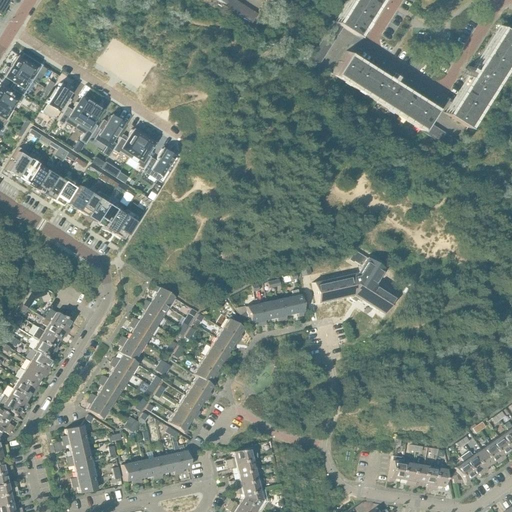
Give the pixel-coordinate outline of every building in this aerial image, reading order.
[(234,0),(226,0),(223,6),(229,9),(234,0)] [(234,12),(240,3),(234,0),(229,9),(234,12)] [(332,21),(341,27),(355,36),(356,35),(353,34),(374,0),(348,0),(335,22),(332,20),(332,21)] [(245,6),(240,3),(234,12),(239,16),(245,6)] [(245,19),(250,10),(245,6),(239,16),(245,19)] [(256,14),(250,10),(245,19),(250,23),(256,14)] [(329,26),(338,32),(341,27),(332,21),(329,26)] [(464,69),(468,72),(466,75),(468,77),(459,92),(445,113),(443,111),(442,112),(466,127),(466,126),(464,125),(484,92),(511,48),(511,33),(498,24),(498,25),(500,27),(473,70),(470,68),(471,68),(466,65),(464,69)] [(325,32),(334,38),(338,32),(329,26),(325,32)] [(322,37),(331,43),(334,38),(325,32),(322,37)] [(318,43),(327,49),(331,43),(322,37),(318,43)] [(315,48),(324,54),(327,49),(318,43),(315,48)] [(311,54),(321,60),(324,54),(315,48),(311,54)] [(418,129),(419,130),(425,121),(434,107),(433,106),(432,109),(388,82),(390,79),(393,75),(389,72),(387,76),(383,74),(381,77),(345,54),(346,51),(331,74),(333,72),(420,127),(418,129)] [(9,66),(31,80),(41,65),(21,52),(18,58),(15,56),(9,66)] [(308,59),(317,65),(321,60),(311,54),(308,59)] [(21,95),(31,80),(9,66),(8,68),(6,67),(2,73),(4,74),(2,76),(13,83),(10,88),(12,89),(21,95)] [(53,83),(49,81),(44,88),(48,91),(53,83)] [(61,112),(64,108),(69,99),(64,96),(68,89),(58,83),(55,88),(53,87),(47,97),(49,98),(40,112),(50,118),(56,109),(61,112)] [(0,102),(11,110),(16,101),(19,102),(23,96),(21,95),(12,89),(9,95),(0,88),(0,102)] [(73,127),(90,100),(83,96),(82,98),(81,97),(77,103),(75,102),(69,112),(64,108),(61,112),(56,120),(62,124),(64,121),(73,127)] [(97,104),(90,100),(73,127),(82,133),(79,137),(85,141),(94,127),(89,124),(95,114),(93,113),(96,107),(95,107),(97,104)] [(11,110),(0,102),(0,124),(3,126),(7,120),(5,119),(11,110)] [(121,123),(109,115),(105,122),(102,120),(97,128),(100,130),(94,139),(106,146),(102,153),(107,156),(111,150),(114,144),(109,141),(121,123)] [(447,148),(453,139),(425,121),(419,130),(447,148)] [(29,129),(27,132),(37,138),(39,135),(29,129)] [(118,152),(127,157),(142,134),(136,130),(135,132),(131,129),(124,140),(119,137),(114,144),(111,150),(117,153),(118,152)] [(148,138),(142,134),(127,157),(136,163),(135,165),(141,169),(147,160),(149,156),(144,153),(151,142),(147,139),(148,138)] [(37,138),(37,139),(46,145),(46,144),(48,141),(39,135),(37,138)] [(453,139),(447,148),(451,150),(457,141),(453,139)] [(48,141),(46,144),(55,149),(57,146),(48,141)] [(57,146),(55,149),(64,155),(66,152),(57,146)] [(28,154),(18,147),(3,169),(14,176),(25,157),(28,154)] [(147,160),(141,169),(141,170),(157,180),(167,164),(168,165),(173,158),(171,157),(172,155),(161,148),(152,163),(147,160)] [(30,150),(27,155),(36,160),(39,155),(30,150)] [(66,152),(64,155),(73,161),(75,157),(66,152)] [(35,163),(25,157),(14,176),(23,181),(35,163)] [(75,157),(73,161),(83,167),(85,164),(75,157)] [(109,166),(103,162),(102,163),(99,168),(105,172),(109,166)] [(31,187),(43,168),(35,163),(23,181),(31,187)] [(31,187),(40,193),(54,171),(45,165),(43,168),(31,187)] [(88,166),(86,170),(96,176),(99,172),(88,166)] [(63,176),(54,171),(40,193),(49,198),(63,176)] [(96,176),(96,177),(104,182),(107,177),(99,172),(96,176)] [(73,182),(63,176),(49,198),(59,205),(73,182)] [(107,177),(104,182),(114,188),(116,184),(107,177)] [(116,184),(114,188),(116,189),(119,191),(122,193),(124,189),(116,184)] [(65,203),(75,210),(87,191),(77,185),(65,203)] [(75,210),(83,215),(96,194),(88,188),(87,191),(75,210)] [(150,188),(145,197),(151,201),(156,192),(150,188)] [(93,221),(104,202),(108,197),(98,191),(96,194),(83,215),(93,221)] [(124,191),(119,201),(127,205),(132,195),(124,191)] [(113,207),(104,202),(93,221),(101,226),(113,207)] [(122,214),(113,207),(101,226),(110,232),(122,214)] [(122,214),(110,232),(121,239),(130,224),(134,226),(138,220),(134,217),(132,220),(122,214)] [(315,303),(321,302),(347,296),(348,299),(353,302),(354,302),(356,299),(381,315),(392,297),(372,284),(382,269),(353,251),(349,256),(361,263),(354,273),(311,283),(315,303)] [(301,276),(309,275),(306,263),(298,265),(301,276)] [(150,298),(165,307),(171,297),(153,286),(151,289),(154,292),(150,298)] [(286,297),(290,314),(296,312),(298,317),(302,316),(296,290),(289,291),(291,296),(286,297)] [(27,296),(24,301),(21,306),(27,309),(33,299),(27,296)] [(275,299),(280,320),(284,320),(283,315),(290,314),(286,297),(275,299)] [(141,304),(159,316),(165,307),(150,298),(147,303),(143,301),(141,304)] [(264,302),(268,319),(275,317),(276,321),(280,320),(275,299),(264,302)] [(254,304),(259,325),(263,324),(262,320),(268,319),(264,302),(254,304)] [(139,316),(153,325),(159,316),(141,304),(139,308),(142,310),(139,316)] [(238,316),(242,321),(246,318),(247,323),(254,321),(255,326),(259,325),(254,304),(243,307),(244,312),(238,316)] [(27,309),(21,306),(18,310),(23,314),(27,309)] [(42,319),(65,333),(67,330),(64,328),(68,321),(48,309),(42,319)] [(189,321),(195,312),(190,309),(184,318),(189,321)] [(129,323),(147,334),(153,325),(139,316),(135,322),(131,319),(129,323)] [(184,318),(181,323),(178,328),(183,331),(189,321),(184,318)] [(226,319),(220,328),(238,340),(240,337),(236,334),(240,328),(236,325),(239,322),(236,318),(230,322),(226,319)] [(42,331),(56,340),(59,334),(63,337),(65,333),(42,319),(39,323),(45,327),(42,331)] [(127,334),(142,343),(147,334),(129,323),(127,326),(131,328),(127,334)] [(6,324),(2,331),(7,335),(11,328),(6,324)] [(36,340),(54,352),(56,348),(52,346),(56,340),(42,331),(36,328),(30,337),(36,340)] [(214,338),(229,347),(232,341),(236,343),(238,340),(220,328),(214,338)] [(6,334),(3,339),(8,343),(11,338),(6,334)] [(118,341),(136,353),(142,343),(127,334),(124,340),(120,338),(118,341)] [(214,338),(208,347),(227,358),(228,355),(225,353),(229,347),(214,338)] [(44,358),(45,358),(48,353),(52,355),(54,352),(36,340),(30,350),(33,352),(34,352),(44,358)] [(120,355),(130,361),(136,353),(118,341),(116,344),(120,347),(116,353),(119,355),(120,355)] [(177,345),(174,350),(179,353),(182,348),(177,345)] [(202,356),(217,365),(220,359),(224,362),(227,358),(208,347),(202,356)] [(28,361),(46,372),(48,369),(44,367),(49,360),(45,358),(44,358),(34,352),(33,352),(28,361)] [(110,362),(128,373),(134,364),(130,361),(120,355),(119,355),(116,361),(112,358),(110,362)] [(202,356),(197,365),(215,376),(217,373),(213,371),(217,365),(202,356)] [(22,370),(36,379),(40,373),(44,376),(46,372),(28,361),(22,370)] [(108,373),(122,382),(128,373),(110,362),(108,365),(111,367),(108,373)] [(205,383),(209,378),(213,380),(215,376),(197,365),(191,374),(194,377),(205,383)] [(17,379),(34,391),(36,387),(33,385),(36,379),(22,370),(17,379)] [(98,380),(116,392),(122,382),(108,373),(104,379),(100,376),(98,380)] [(153,376),(148,385),(152,389),(158,379),(153,376)] [(194,377),(189,386),(207,397),(209,394),(205,392),(209,386),(205,383),(194,377)] [(11,389),(25,397),(28,392),(32,394),(34,391),(17,379),(11,389)] [(97,391),(111,400),(116,392),(98,380),(96,383),(100,386),(97,391)] [(147,398),(149,393),(152,389),(148,385),(142,395),(147,398)] [(183,395),(197,404),(201,398),(205,401),(207,397),(189,386),(183,395)] [(5,398),(23,409),(25,406),(21,403),(25,397),(11,389),(5,398)] [(160,393),(155,390),(152,395),(150,398),(155,401),(160,393)] [(87,398),(105,409),(111,400),(97,391),(93,397),(89,395),(87,398)] [(0,407),(13,416),(17,410),(21,412),(23,409),(5,398),(0,394),(0,407)] [(183,395),(177,404),(195,416),(198,412),(194,410),(197,404),(183,395)] [(85,410),(88,412),(99,419),(105,409),(87,398),(85,401),(88,404),(85,410)] [(136,404),(141,407),(144,402),(139,399),(136,404)] [(172,413),(186,423),(190,417),(193,419),(195,416),(177,404),(172,413)] [(0,424),(9,431),(12,427),(4,422),(8,416),(0,411),(0,424)] [(146,416),(141,413),(138,418),(143,421),(146,416)] [(166,423),(184,434),(186,431),(182,428),(186,423),(172,413),(166,423)] [(495,415),(490,418),(493,423),(498,420),(495,415)] [(511,426),(510,427),(506,422),(502,425),(506,430),(511,439),(511,426)] [(0,430),(7,435),(9,431),(0,424),(0,430)] [(164,428),(158,424),(155,426),(157,434),(162,431),(164,428)] [(475,425),(470,429),(474,433),(478,430),(475,425)] [(61,441),(82,436),(79,426),(63,429),(64,436),(60,437),(61,441)] [(511,439),(506,430),(497,437),(506,451),(511,446),(511,439)] [(68,451),(84,447),(82,436),(61,441),(62,445),(66,444),(68,451)] [(497,437),(488,443),(500,461),(503,459),(501,455),(506,451),(497,437)] [(489,463),(494,459),(497,463),(500,461),(488,443),(479,449),(489,463)] [(66,462),(86,457),(84,447),(68,451),(69,457),(65,458),(66,462)] [(250,459),(256,458),(254,451),(253,449),(251,448),(249,448),(231,452),(232,458),(224,460),(225,465),(250,459)] [(479,449),(470,455),(483,473),(485,471),(483,467),(489,463),(479,449)] [(183,451),(172,453),(177,474),(181,473),(180,469),(187,467),(183,451)] [(172,453),(161,456),(165,472),(172,471),(173,475),(177,474),(172,453)] [(470,455),(461,462),(471,476),(477,472),(479,475),(483,473),(470,455)] [(161,456),(151,458),(156,479),(160,478),(159,474),(165,472),(161,456)] [(72,471),(89,468),(86,457),(66,462),(66,466),(71,465),(72,471)] [(156,479),(151,458),(141,460),(144,477),(151,475),(152,480),(156,479)] [(252,470),(250,459),(225,465),(226,469),(234,467),(236,473),(252,470)] [(141,460),(130,463),(135,484),(138,483),(137,478),(144,477),(141,460)] [(0,472),(11,470),(10,465),(1,467),(0,461),(0,472)] [(401,463),(390,461),(386,482),(390,483),(391,478),(397,479),(401,463)] [(452,468),(455,472),(450,473),(452,479),(453,484),(461,482),(464,486),(468,483),(465,480),(471,476),(461,462),(452,468)] [(135,484),(130,463),(119,465),(123,482),(130,480),(131,485),(135,484)] [(412,464),(401,463),(397,479),(405,480),(404,485),(408,486),(412,464)] [(422,466),(412,464),(408,486),(412,486),(412,482),(419,483),(422,466)] [(433,468),(422,466),(419,483),(426,484),(425,489),(429,489),(433,468)] [(70,483),(91,478),(89,468),(72,471),(74,478),(70,479),(70,483)] [(444,470),(433,468),(429,489),(433,490),(434,486),(441,487),(442,481),(449,479),(447,474),(443,475),(444,470)] [(0,483),(5,483),(3,477),(12,475),(11,470),(0,472),(0,483)] [(237,479),(228,481),(229,486),(255,480),(252,470),(236,473),(237,479)] [(91,478),(70,483),(71,487),(76,486),(77,493),(94,489),(91,478)] [(255,480),(229,486),(230,491),(239,489),(240,495),(257,491),(255,480)] [(0,494),(16,491),(15,487),(6,488),(5,483),(0,483),(0,494)] [(0,505),(9,503),(8,498),(17,496),(16,491),(0,494),(0,505)] [(257,491),(240,495),(241,497),(240,500),(254,509),(259,500),(257,491)] [(251,511),(254,509),(240,500),(236,505),(228,500),(226,504),(238,511),(251,511)] [(0,505),(0,511),(18,511),(20,511),(19,508),(11,509),(9,503),(0,505)]
